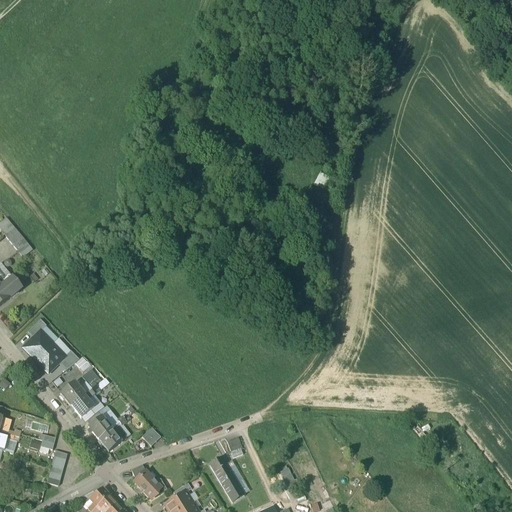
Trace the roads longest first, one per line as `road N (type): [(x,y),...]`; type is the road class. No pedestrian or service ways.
road 1 (residential): [(107,474),(256,425)]
road 2 (residential): [(107,474),(11,351)]
